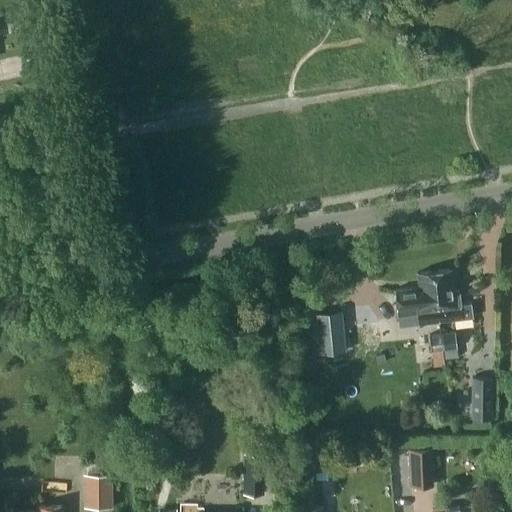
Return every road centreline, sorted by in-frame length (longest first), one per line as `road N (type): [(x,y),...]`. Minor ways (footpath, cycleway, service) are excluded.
road 1 (residential): [(79,242),(131,259),(511,190)]
road 2 (residential): [(79,242),(66,212),(85,110),(37,0)]
